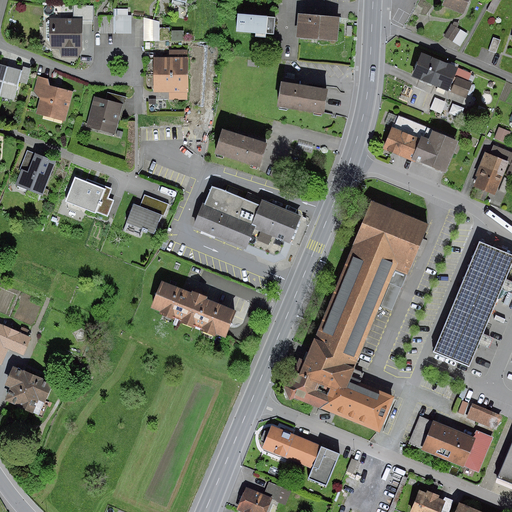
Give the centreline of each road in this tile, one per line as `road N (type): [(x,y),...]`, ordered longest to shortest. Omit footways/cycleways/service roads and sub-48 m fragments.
road 1 (residential): [(511,509),(252,402)]
road 2 (primary): [(352,162),(252,402)]
road 3 (residential): [(0,44),(84,76),(137,64),(138,114)]
road 4 (residential): [(352,162),(472,208),(511,241)]
road 5 (residential): [(371,26),(394,27),(511,78)]
road 6 (primary): [(371,26),(352,162)]
